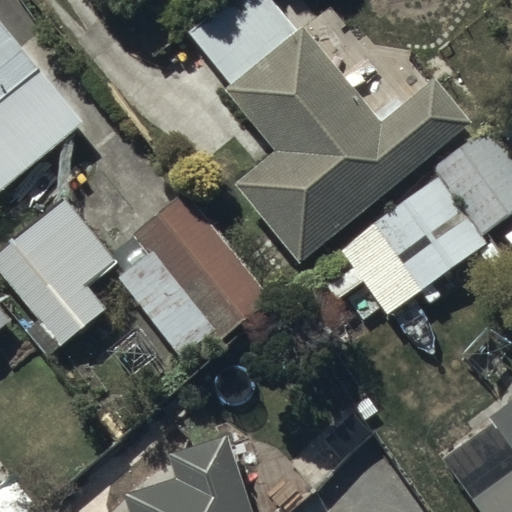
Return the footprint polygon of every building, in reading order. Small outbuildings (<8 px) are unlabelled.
[(272,0),(227,0),(187,31),(229,85),(221,92),(269,153),(230,183),(294,267),(473,128),(435,79),(403,104),(398,97),(375,114),(309,28),(319,20),(303,0),(273,0),(273,1),(272,0)] [(0,194),(82,128),(0,25),(0,194)] [(439,178),(369,227),(417,295),(488,245),(482,236),(511,214),(511,160),(489,129),(432,168),(439,178)] [(149,254),(118,279),(181,360),(214,333),(219,339),(270,299),(184,190),(132,232),(149,254)] [(66,197),(0,249),(0,273),(61,350),(109,313),(89,288),(119,264),(66,197)] [(0,308),(0,325),(8,319),(0,308)] [(511,511),(511,400),(488,418),(511,451),(511,473),(470,504),(476,511),(511,511)] [(127,511),(331,511),(307,486),(278,511),(250,511),(235,462),(122,496),(127,511)] [(0,511),(37,511),(11,478),(0,487),(0,511)]
